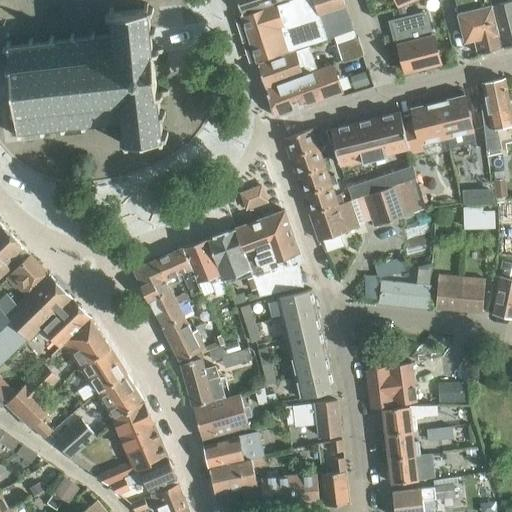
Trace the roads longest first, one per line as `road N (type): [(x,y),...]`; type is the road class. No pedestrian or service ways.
road 1 (residential): [(205,511),(146,366),(64,219)]
road 2 (residential): [(64,219),(264,135)]
road 3 (residential): [(337,318),(264,135)]
road 4 (residential): [(365,511),(337,318)]
road 5 (residential): [(511,335),(421,318),(337,318)]
road 6 (residential): [(264,135),(214,0)]
road 7 (residential): [(264,135),(389,91)]
road 8 (residential): [(389,91),(511,63)]
